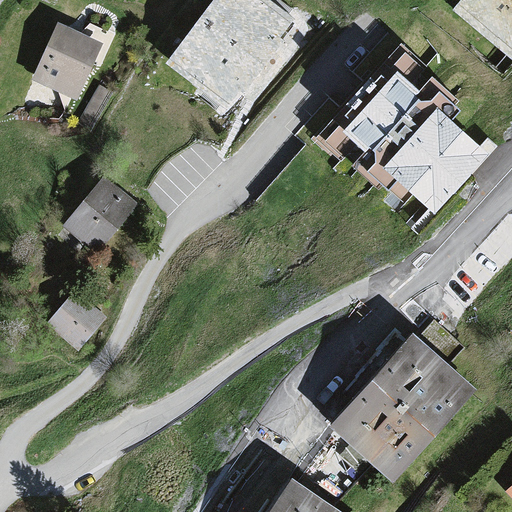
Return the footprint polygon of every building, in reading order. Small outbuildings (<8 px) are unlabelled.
[(227,117),(297,35),(255,0),(216,0),(163,63),(227,117)] [(511,0),(462,0),(453,14),(511,55),(511,0)] [(101,48),(55,28),(31,83),(76,103),(101,48)] [(460,106),(400,51),(319,138),(380,193),(460,106)] [(137,207),(101,178),(61,228),(96,257),(137,207)] [(109,320),(76,291),(46,324),(78,353),(109,320)] [(475,392),(410,336),(329,428),(394,485),(475,392)] [(332,511),(292,484),(272,511),(332,511)]
